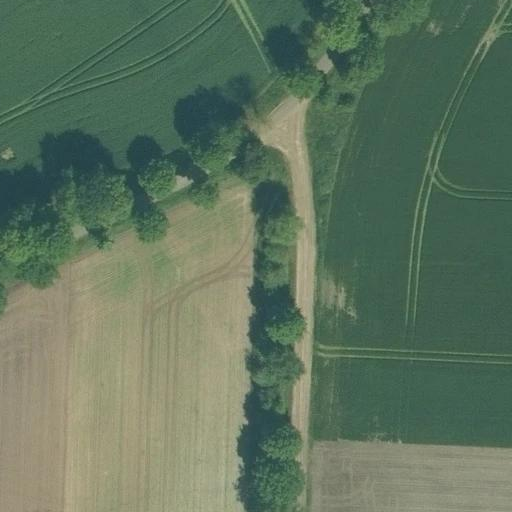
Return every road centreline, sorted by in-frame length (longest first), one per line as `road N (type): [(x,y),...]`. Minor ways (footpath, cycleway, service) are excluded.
road 1 (residential): [(369,0),(347,43),(265,131),(183,180),(0,264)]
road 2 (track): [(284,115),(304,214),(294,511)]
